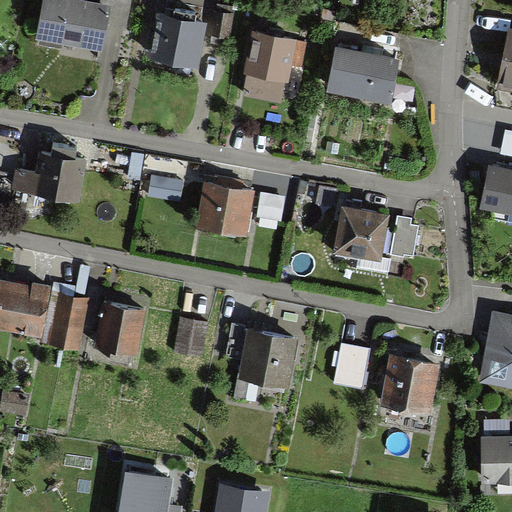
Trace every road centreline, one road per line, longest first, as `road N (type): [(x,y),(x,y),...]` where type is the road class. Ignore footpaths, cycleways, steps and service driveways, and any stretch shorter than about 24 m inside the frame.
road 1 (residential): [(449,189),(459,324),(0,235)]
road 2 (residential): [(0,119),(449,189)]
road 3 (residential): [(457,0),(449,189)]
